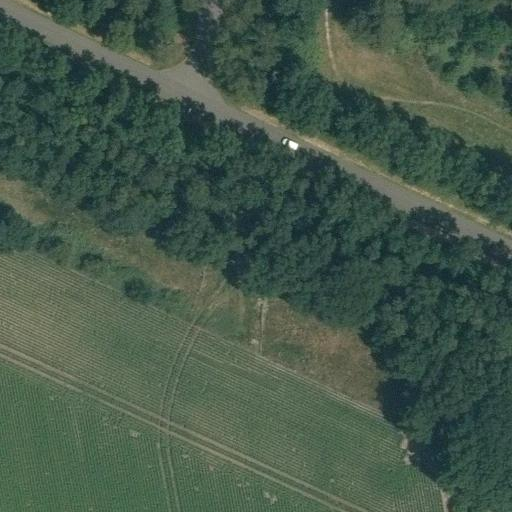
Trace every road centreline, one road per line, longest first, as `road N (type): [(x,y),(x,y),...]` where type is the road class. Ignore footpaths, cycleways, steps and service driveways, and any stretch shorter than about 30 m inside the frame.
road 1 (unclassified): [(511,253),(181,94)]
road 2 (unclassified): [(181,94),(0,8)]
